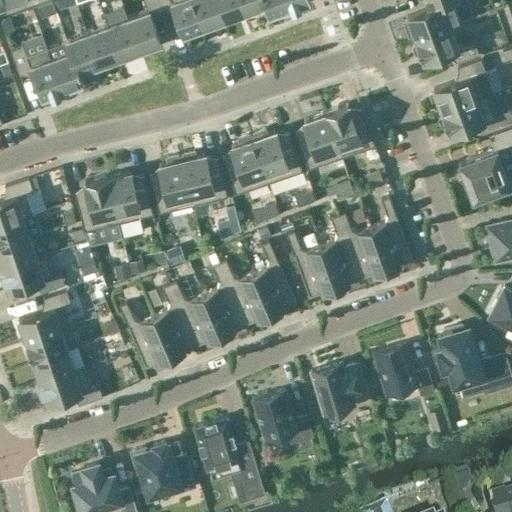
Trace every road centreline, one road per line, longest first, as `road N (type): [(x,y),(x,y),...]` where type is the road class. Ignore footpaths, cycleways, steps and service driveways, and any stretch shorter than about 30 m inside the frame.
road 1 (residential): [(9,459),(452,288),(465,275),(466,256),(388,48)]
road 2 (residential): [(0,169),(68,146),(182,125),(388,48)]
